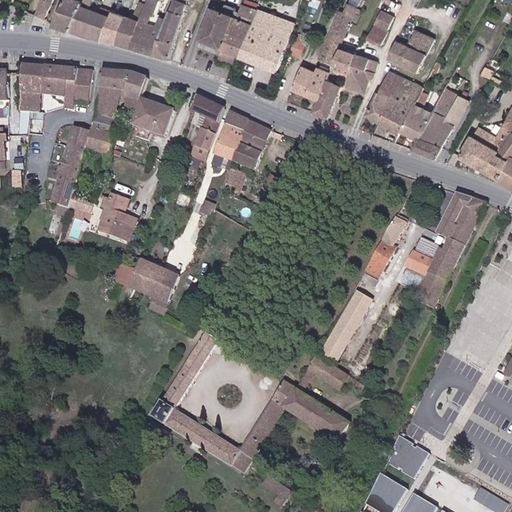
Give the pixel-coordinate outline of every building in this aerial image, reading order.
[(48,0),(41,0),(35,15),(45,19),(53,2),(48,0)] [(66,0),(55,26),(69,31),(76,18),(84,1),(78,0),(66,0)] [(76,18),(69,31),(89,38),(102,41),(112,16),(90,8),(93,0),(84,0),(84,1),(76,18)] [(140,22),(131,49),(155,56),(159,38),(167,20),(160,17),(155,16),(160,1),(161,1),(161,0),(149,0),(148,4),(140,22)] [(155,16),(160,17),(161,14),(159,13),(163,0),(161,0),(161,1),(160,1),(155,16)] [(175,0),(167,19),(182,23),(188,4),(179,0),(175,0)] [(126,16),(117,44),(131,49),(140,22),(148,4),(141,2),(133,18),(126,16)] [(341,11),(331,34),(344,40),(358,8),(349,4),(344,13),(341,11)] [(241,56),(257,9),(244,5),(241,13),(237,11),(238,9),(227,5),(224,13),(214,9),(201,40),(222,49),(241,56)] [(296,24),(257,9),(241,56),(278,71),(296,24)] [(394,16),(383,10),(369,39),(381,46),(388,32),(387,31),(394,16)] [(112,16),(102,41),(117,44),(126,16),(113,12),(112,16)] [(159,38),(155,56),(169,60),(182,23),(167,19),(167,20),(159,38)] [(397,42),(388,59),(419,72),(436,38),(417,30),(408,47),(397,42)] [(309,38),(298,33),(290,53),(301,58),(309,38)] [(331,34),(320,58),(322,59),(334,65),(337,56),(344,40),(331,34)] [(236,67),(241,56),(222,49),(218,60),(236,67)] [(335,65),(350,71),(357,54),(342,49),(335,65)] [(350,71),(346,85),(366,92),(370,80),(373,78),(379,62),(370,58),(357,54),(350,71)] [(47,67),(24,65),(22,112),(41,113),(41,94),(44,94),(47,67)] [(94,70),(47,67),(44,94),(67,97),(66,107),(75,108),(76,103),(90,104),(94,70)] [(294,90),(307,96),(316,73),(303,67),(294,90)] [(316,73),(307,96),(315,98),(319,100),(321,100),(328,79),(330,73),(319,68),(316,73)] [(484,77),(491,80),(495,71),(487,68),(484,77)] [(134,73),(103,71),(98,113),(93,129),(88,148),(112,155),(123,124),(115,121),(122,96),(123,90),(127,91),(130,99),(126,112),(136,115),(142,99),(149,78),(134,73)] [(367,116),(380,122),(392,100),(404,106),(416,83),(392,71),(367,116)] [(318,103),(314,112),(329,118),(342,86),(328,79),(321,100),(319,100),(318,103)] [(402,131),(416,104),(425,87),(416,83),(404,106),(392,100),(380,122),(401,133),(402,131)] [(413,150),(437,159),(470,100),(447,88),(434,113),(420,138),(419,138),(418,139),(413,150)] [(122,96),(130,99),(127,91),(123,90),(122,96)] [(226,109),(198,97),(192,111),(202,115),(208,118),(204,128),(198,144),(211,150),(226,109)] [(175,110),(142,99),(136,115),(133,124),(140,127),(137,137),(150,141),(153,131),(166,136),(175,110)] [(420,138),(434,113),(416,104),(402,131),(418,139),(419,138),(420,138)] [(461,157),(499,179),(509,160),(499,154),(511,134),(511,109),(498,137),(480,126),(474,137),(472,137),(461,157)] [(250,120),(231,111),(216,154),(218,155),(216,163),(233,170),(233,168),(236,161),(250,120)] [(208,118),(202,115),(198,126),(204,128),(208,118)] [(272,130),(250,120),(236,161),(256,169),(272,130)] [(88,148),(93,129),(90,128),(89,131),(85,130),(86,127),(83,126),(82,129),(76,128),(54,202),(71,207),(88,148)] [(509,160),(499,179),(511,186),(511,134),(499,154),(509,160)] [(207,161),(211,150),(198,144),(194,156),(207,161)] [(233,168),(233,170),(225,190),(229,192),(232,186),(236,187),(233,193),(239,196),(247,174),(233,168)] [(124,215),(130,199),(113,194),(111,199),(107,197),(103,208),(108,209),(101,230),(130,241),(138,220),(124,215)] [(474,199),(459,194),(439,234),(450,240),(451,238),(453,239),(459,226),(457,225),(466,207),(470,208),(474,199)] [(95,204),(74,197),(72,206),(92,213),(95,204)] [(465,248),(487,203),(474,199),(470,208),(466,207),(457,225),(459,226),(453,239),(451,238),(450,240),(444,250),(440,248),(434,261),(427,276),(415,298),(435,307),(465,248)] [(217,211),(219,206),(206,200),(201,213),(214,218),(217,211)] [(234,221),(217,211),(214,218),(212,223),(228,232),(234,221)] [(61,216),(54,214),(50,226),(57,228),(61,216)] [(407,223),(397,217),(371,264),(384,271),(397,248),(395,246),(407,223)] [(212,223),(205,243),(220,251),(230,233),(228,232),(212,223)] [(57,228),(50,226),(48,232),(55,235),(57,228)] [(58,246),(55,256),(67,260),(70,250),(58,246)] [(427,276),(434,261),(416,252),(407,267),(427,276)] [(140,271),(144,260),(137,257),(132,268),(140,271)] [(144,260),(140,271),(132,288),(156,298),(170,304),(182,277),(144,260)] [(384,271),(371,264),(367,271),(380,278),(384,271)] [(132,268),(123,266),(117,281),(132,288),(140,271),(132,268)] [(339,362),(374,301),(359,293),(325,354),(339,362)] [(170,304),(156,298),(151,308),(165,314),(170,304)] [(285,409),(297,390),(285,383),(244,450),(240,451),(179,412),(178,408),(220,342),(207,333),(155,417),(245,474),(285,409)] [(349,375),(319,355),(310,369),(315,373),(341,389),(346,381),(349,375)] [(315,373),(310,369),(297,390),(303,394),(315,373)] [(359,381),(349,375),(346,381),(355,387),(359,381)] [(362,392),(366,386),(359,381),(355,387),(356,388),(362,392)] [(303,394),(297,390),(285,409),(338,443),(350,424),(303,394)] [(399,436),(386,462),(415,478),(429,454),(399,436)] [(393,511),(407,489),(381,473),(366,503),(376,509),(374,511),(445,511),(442,510),(441,511),(433,511),(437,507),(413,493),(401,511),(393,511)] [(295,492),(272,476),(266,484),(281,495),(275,503),(283,509),(295,492)] [(504,511),(509,505),(481,488),(474,499),(495,511),(504,511)]
